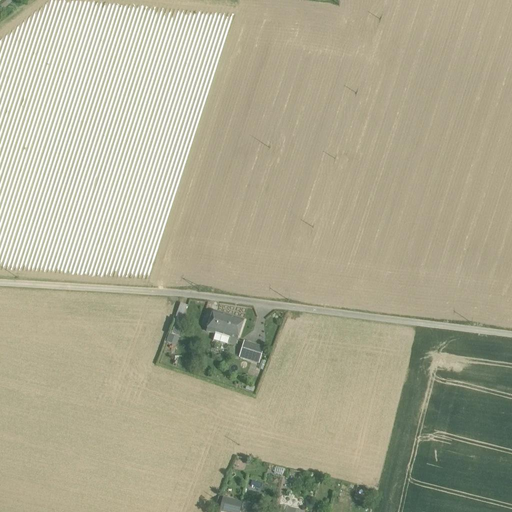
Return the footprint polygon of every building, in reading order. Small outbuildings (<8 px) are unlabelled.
[(187,307),(180,304),(175,317),(182,320),(187,307)] [(244,321),(213,312),(206,332),(215,335),(213,341),(227,346),(228,344),(235,346),(244,321)] [(169,335),(166,342),(176,346),(178,338),(169,335)] [(264,349),(244,342),(239,357),(252,361),(252,362),(259,364),(264,349)] [(238,458),(238,467),(246,468),(246,458),(238,458)] [(229,511),(232,502),(223,500),(220,511),(222,511),(229,511)] [(238,511),(241,504),(232,502),(229,511),(238,511)]
